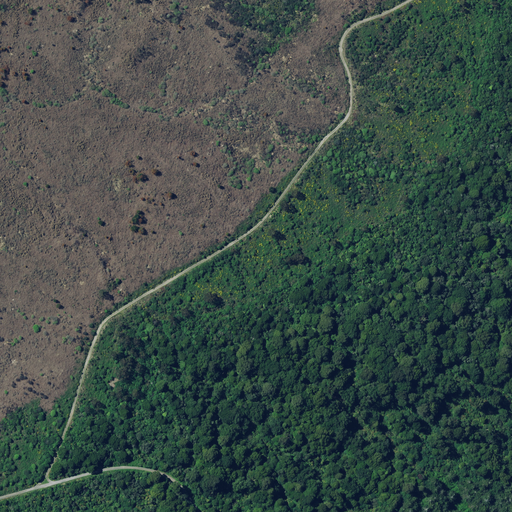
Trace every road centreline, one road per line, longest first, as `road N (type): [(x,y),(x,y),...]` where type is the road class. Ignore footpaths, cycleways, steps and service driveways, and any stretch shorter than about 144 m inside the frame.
road 1 (track): [(405,0),(348,32),(349,115),(261,220),(110,313),(35,490)]
road 2 (track): [(0,499),(125,464),(162,471),(193,511)]
